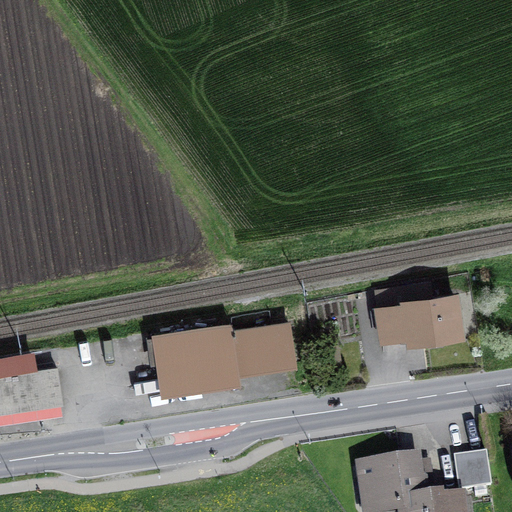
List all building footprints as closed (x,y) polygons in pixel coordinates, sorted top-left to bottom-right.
[(376,291),(382,338),(411,334),(411,340),(459,333),(453,295),(429,299),(427,284),(376,291)] [(230,325),(155,337),(163,387),(238,375),(236,367),(293,358),(288,326),(231,334),(230,325)] [(0,403),(61,394),(56,367),(0,375),(0,403)] [(463,511),(461,497),(491,493),(486,456),(455,461),(461,497),(442,500),(442,497),(426,499),(426,497),(400,501),(401,507),(401,511),(463,511)] [(400,501),(426,497),(424,484),(419,480),(416,461),(374,467),(369,463),(362,464),(358,469),(359,476),(364,481),(368,511),(401,507),(400,501)]
